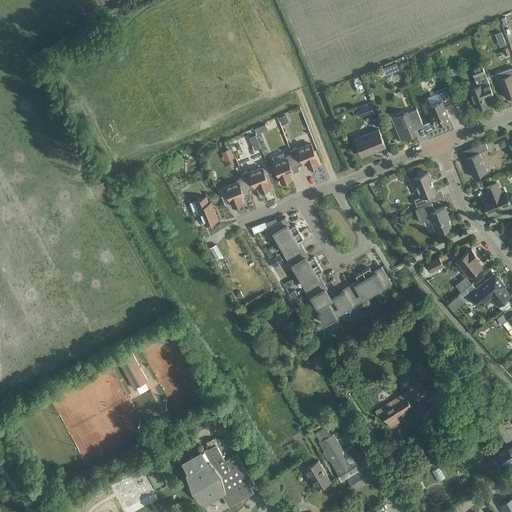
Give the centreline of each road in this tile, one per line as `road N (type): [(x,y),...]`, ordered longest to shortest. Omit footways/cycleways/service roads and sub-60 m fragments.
road 1 (residential): [(301,198),(334,257),(344,260),(367,245),(334,186)]
road 2 (residential): [(511,269),(466,214),(436,146)]
